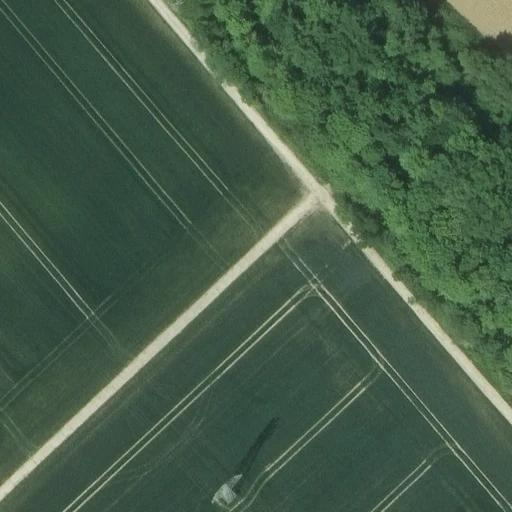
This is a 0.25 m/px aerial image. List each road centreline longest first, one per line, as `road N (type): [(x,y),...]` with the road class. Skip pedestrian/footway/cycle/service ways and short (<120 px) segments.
road 1 (track): [(166,0),(511,418)]
road 2 (track): [(0,491),(323,192)]
